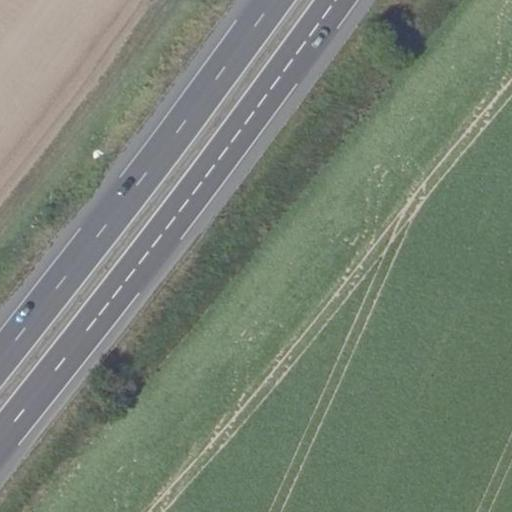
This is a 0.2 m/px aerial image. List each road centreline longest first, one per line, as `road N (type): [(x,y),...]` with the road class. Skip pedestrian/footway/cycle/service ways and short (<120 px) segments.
road 1 (trunk): [(0,439),(336,0)]
road 2 (trunk): [(276,0),(0,358)]
road 3 (track): [(0,234),(165,0)]
